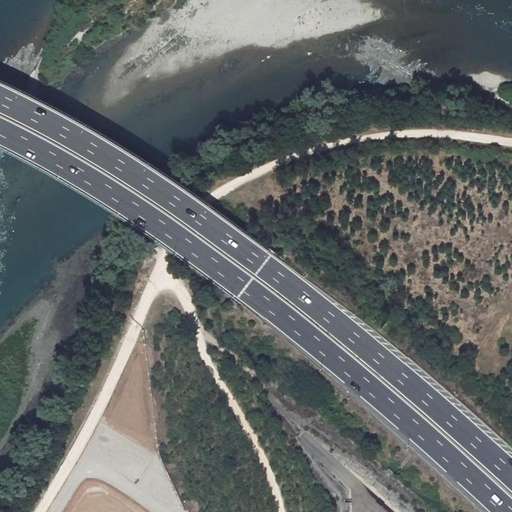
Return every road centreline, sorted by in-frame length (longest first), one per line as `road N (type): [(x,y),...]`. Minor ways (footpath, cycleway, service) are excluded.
road 1 (trunk): [(511,476),(188,207),(0,94)]
road 2 (trunk): [(0,126),(129,200),(245,286),(507,511)]
